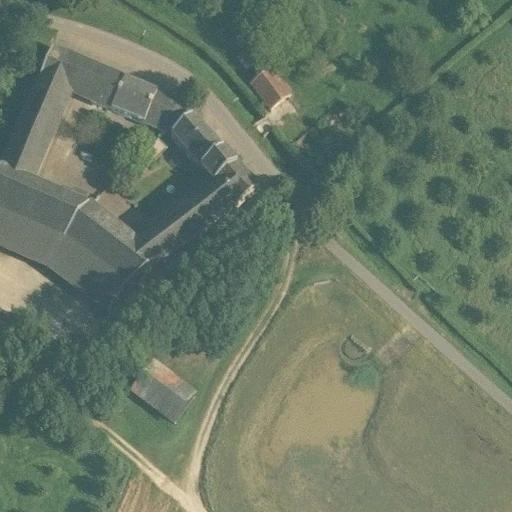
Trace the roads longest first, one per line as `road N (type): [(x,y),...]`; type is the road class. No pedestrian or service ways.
road 1 (residential): [(511,410),(293,205),(198,89),(154,62),(0,10)]
road 2 (track): [(192,490),(203,426),(285,281),(293,205)]
road 3 (track): [(192,490),(163,480),(120,442),(43,400),(0,394)]
